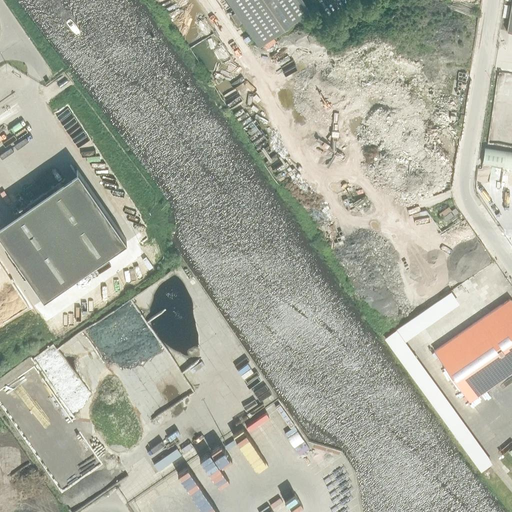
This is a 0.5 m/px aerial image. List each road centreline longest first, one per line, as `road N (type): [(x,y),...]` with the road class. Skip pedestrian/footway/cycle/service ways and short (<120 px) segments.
road 1 (unknown): [(208,0),(249,64),(273,135),(354,233),(377,237),(419,207),(463,191)]
road 2 (unclassified): [(511,266),(463,191),(492,0)]
